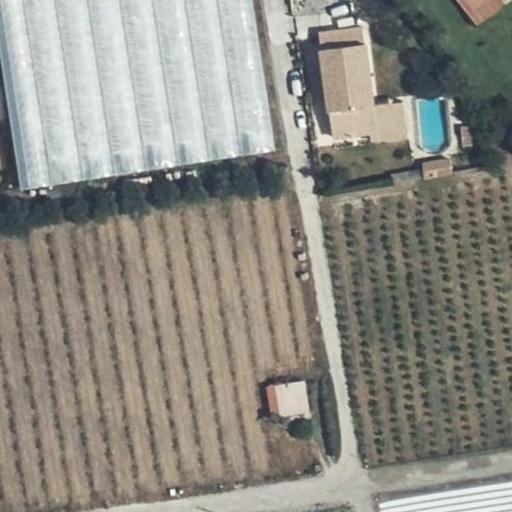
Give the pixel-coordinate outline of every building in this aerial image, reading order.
[(1,0),(29,181),(282,143),(260,0),(1,0)] [(506,3),(503,0),(485,0),(475,8),(468,0),(459,0),(479,24),(506,3)] [(468,0),(475,8),(485,0),(468,0)] [(365,27),(355,28),(357,44),(367,43),(365,27)] [(357,44),(355,28),(321,32),(335,137),(372,132),(394,129),(391,102),(375,105),(367,43),(357,44)] [(405,100),(391,102),(394,129),(372,132),(372,141),(410,136),(405,100)] [(471,125),(463,126),(464,147),(473,146),(471,125)] [(427,177),(453,172),(452,158),(424,164),(425,166),(427,177)] [(419,177),(423,177),(427,177),(425,166),(423,166),(421,166),(419,167),(417,168),(416,170),(416,173),(417,176),(419,177)] [(392,174),(394,183),(407,180),(405,172),(392,174)] [(275,415),(313,412),(310,379),(273,381),(275,415)]
